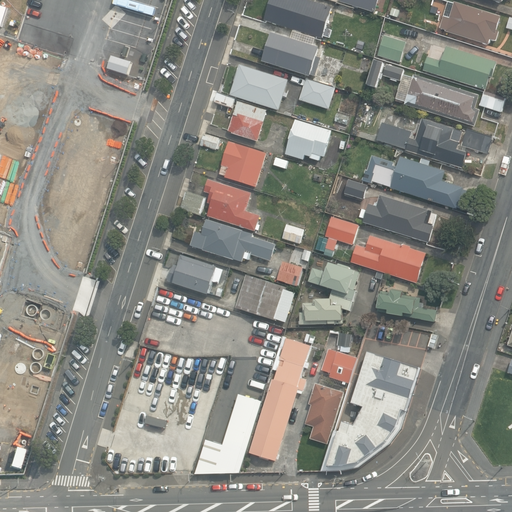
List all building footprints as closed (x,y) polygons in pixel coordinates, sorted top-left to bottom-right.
[(346,11),(313,0),(284,0),(277,23),(336,43),(346,11)] [(379,0),(340,0),(340,2),(375,13),(379,0)] [(511,0),(468,0),(510,14),(511,9),(511,0)] [(497,30),(501,16),(455,2),(450,18),(444,16),(440,28),(446,30),(446,32),(489,45),(491,40),(496,41),(499,31),(497,30)] [(304,43),(284,37),(275,65),(320,79),(330,51),(322,49),(325,40),(307,35),(304,43)] [(386,39),(380,57),(403,65),(409,47),(386,39)] [(496,98),(508,65),(459,48),(451,71),(438,66),(434,77),(496,98)] [(374,62),(364,59),(360,70),(369,74),(374,62)] [(380,91),(388,63),(377,59),(369,88),(380,91)] [(302,82),(254,68),(244,100),(292,115),(302,82)] [(492,99),(427,76),(416,107),(486,132),(492,115),(487,113),(492,99)] [(340,91),(309,81),(302,103),(333,113),(340,91)] [(238,101),(220,95),(216,104),(235,110),(238,101)] [(281,115),(251,106),(241,137),(271,146),(281,115)] [(338,114),(334,123),(349,128),(353,119),(338,114)] [(347,134),(308,122),(298,157),(316,163),(318,156),(338,162),(347,134)] [(418,155),(473,172),(478,159),(450,150),(456,131),(438,126),(432,144),(422,141),(418,155)] [(207,135),(203,147),(220,153),(224,141),(207,135)] [(280,158),(242,146),(231,180),(269,192),(280,158)] [(470,214),(477,192),(457,185),(460,176),(413,161),(403,192),(470,214)] [(352,181),(347,196),(368,203),(374,189),(352,181)] [(263,198),(229,187),(219,222),(267,237),(273,219),(258,214),(263,198)] [(442,214),(392,198),(388,211),(382,209),(376,228),(440,249),(446,231),(438,228),(442,214)] [(363,226),(334,217),(328,238),(333,239),(329,252),(337,255),(341,244),(356,248),(363,226)] [(304,247),(305,241),(315,245),(323,221),(311,218),(307,231),(289,225),(284,241),(304,247)] [(289,246),(219,223),(209,254),(255,269),(259,257),(283,265),(289,246)] [(428,286),(438,257),(383,238),(379,252),(368,248),(363,264),(428,286)] [(233,272),(194,260),(186,289),(224,300),(233,272)] [(307,269),(288,262),(281,282),(300,288),(307,269)] [(358,296),(366,273),(339,265),(336,276),(326,272),(322,284),(358,296)] [(309,292),(261,278),(251,311),(299,325),(309,292)] [(425,301),(397,296),(396,301),(387,299),(384,314),(395,316),(394,321),(415,324),(415,321),(437,324),(439,311),(423,309),(425,301)] [(326,307),(316,308),(318,326),(356,321),(352,297),(325,301),(326,307)] [(302,378),(312,345),(287,338),(288,337),(284,336),(273,369),(278,370),(275,379),(273,379),(250,452),(277,460),(299,389),(304,390),(308,380),(302,378)] [(359,358),(330,348),(323,370),(332,373),(331,374),(333,375),(333,377),(350,383),(359,358)] [(423,369),(370,354),(353,404),(366,408),(357,425),(342,421),(330,467),(346,467),(360,464),(387,444),(401,427),(406,411),(409,412),(423,369)] [(20,374),(16,386),(35,393),(39,381),(20,374)] [(328,444),(345,392),(316,383),(310,403),(312,404),(306,423),(315,426),(311,438),(328,444)] [(207,439),(195,473),(241,473),(263,401),(253,397),(253,396),(246,393),(246,395),(240,393),(224,444),(207,439)] [(147,415),(145,423),(166,428),(167,424),(168,421),(147,415)]
